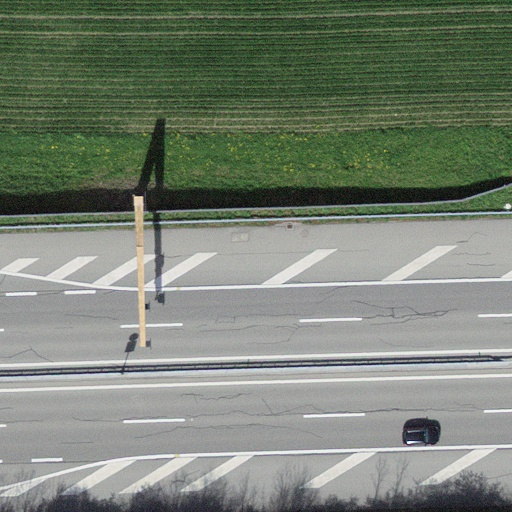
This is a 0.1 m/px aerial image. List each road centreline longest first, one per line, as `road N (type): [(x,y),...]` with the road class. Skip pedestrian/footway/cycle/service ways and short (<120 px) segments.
road 1 (motorway): [(0,426),(511,411)]
road 2 (motorway): [(511,315),(0,328)]
